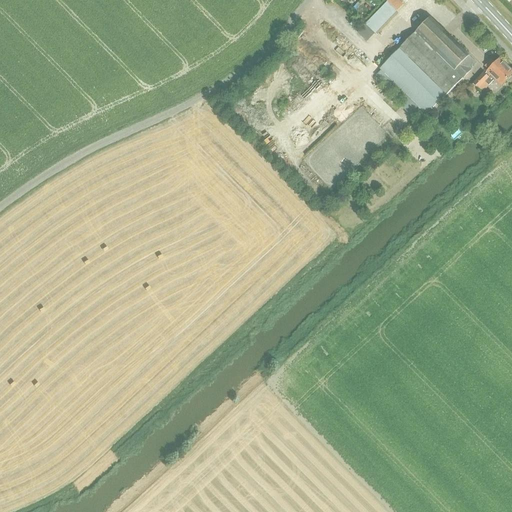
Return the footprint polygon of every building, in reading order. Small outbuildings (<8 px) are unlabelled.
[(397,0),(389,0),(388,2),(397,11),(403,5),(397,0)] [(387,2),(365,24),(376,35),(398,12),(387,2)] [(471,70),(469,69),(476,62),(430,17),(415,32),(395,53),(379,69),(427,115),(462,79),(471,70)] [(481,93),(488,85),(495,79),(501,85),(511,73),(511,71),(499,59),(495,64),(491,60),(485,67),(489,70),(487,71),(491,75),(489,77),(484,73),(469,88),(474,93),(477,89),(481,93)] [(307,88),(303,91),(310,99),(314,95),(307,88)] [(259,100),(255,104),(262,111),(266,107),(259,100)] [(397,118),(393,124),(401,129),(406,123),(397,118)]
